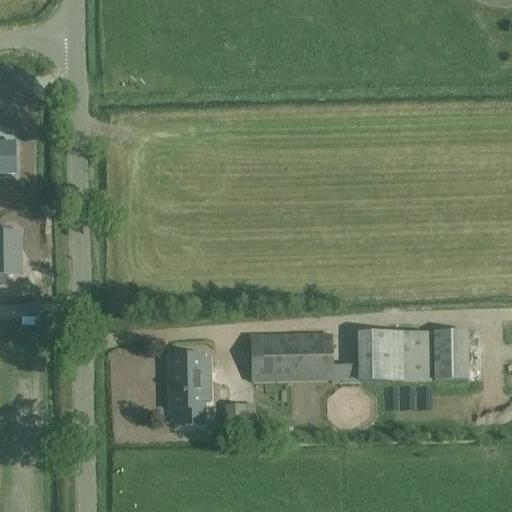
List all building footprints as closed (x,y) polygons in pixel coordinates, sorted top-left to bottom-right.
[(19,236),(0,236),(0,278),(19,278),(19,236)] [(467,334),(432,335),(433,384),(468,383),(467,334)] [(433,384),(432,335),(356,335),(357,368),(357,385),(357,387),(433,384)] [(332,384),(332,368),(331,337),(250,339),(251,386),(332,384)] [(173,385),(173,413),(178,413),(178,429),(204,428),(203,404),(209,404),(209,362),(203,363),(203,358),(170,359),(170,385),(173,385)] [(357,385),(357,368),(332,368),(332,384),(357,385)] [(255,436),(255,406),(226,407),(226,436),(255,436)]
